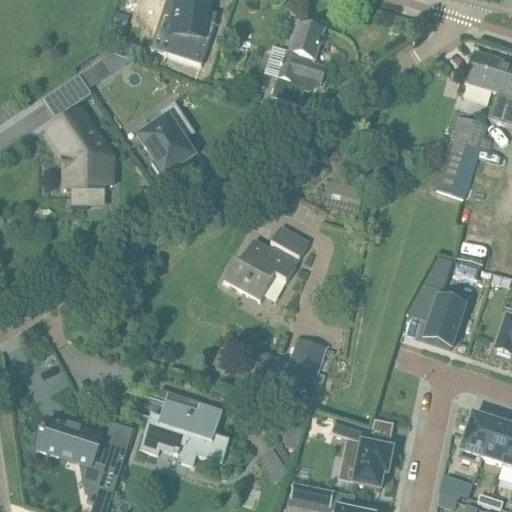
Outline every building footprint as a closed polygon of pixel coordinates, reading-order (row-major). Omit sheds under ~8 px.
[(187,0),(168,59),(221,75),(240,8),(233,6),(233,0),(187,0)] [(115,15),(111,29),(121,32),(126,18),(115,15)] [(286,55),(271,101),(299,110),(304,95),(309,97),(317,92),(319,87),(321,87),(326,71),(313,67),(323,35),(299,27),(290,56),(286,55)] [(88,92),(132,63),(114,56),(79,79),(88,92)] [(511,67),(474,56),(465,87),(495,96),(487,122),(511,129),(511,67)] [(79,79),(61,91),(74,111),(92,99),(88,92),(79,79)] [(215,82),(212,89),(222,93),(224,85),(215,82)] [(166,123),(139,141),(154,164),(151,166),(160,180),(163,178),(165,180),(167,179),(169,181),(182,172),(180,170),(193,161),(183,144),(194,137),(175,107),(161,116),(166,123)] [(80,112),(47,135),(64,161),(62,163),(62,173),(64,173),(64,193),(70,193),(70,211),(88,211),(89,189),(105,189),(112,189),(113,161),(101,144),(99,145),(89,130),(91,129),(80,112)] [(447,160),(436,194),(447,198),(463,203),(476,164),(474,164),(485,130),(460,122),(447,160)] [(330,181),(323,203),(357,214),(364,191),(330,181)] [(234,267),(224,285),(260,306),(274,281),(286,287),(308,247),(280,231),(270,249),(274,251),(271,255),(253,245),(239,270),(234,267)] [(487,298),(491,276),(443,266),(439,289),(487,298)] [(423,289),(406,319),(407,320),(411,313),(432,319),(429,327),(424,344),(450,353),(467,304),(423,289)] [(511,322),(505,320),(494,355),(511,361),(511,359),(511,322)] [(262,356),(249,392),(277,403),(283,387),(312,396),(327,352),(297,342),(288,365),(262,356)] [(151,420),(140,453),(158,459),(160,453),(183,460),(181,466),(193,470),(196,459),(222,467),(229,445),(215,440),(223,415),(200,408),(198,415),(167,405),(169,398),(168,398),(160,423),(151,420)] [(472,419),(458,462),(479,469),(493,426),(493,425),(486,423),(472,419)] [(47,423),(37,454),(79,467),(101,474),(95,492),(91,491),(89,499),(88,500),(86,506),(93,508),(91,511),(108,511),(127,453),(99,444),(100,440),(47,423)] [(337,423),(332,439),(347,443),(346,452),(351,453),(348,472),(356,473),(353,488),(380,494),(383,478),(387,479),(392,453),(368,448),(372,434),(337,423)] [(493,426),(479,469),(480,470),(482,463),(502,469),(511,438),(511,431),(507,430),(493,426)] [(511,438),(502,469),(511,472),(511,438)] [(282,446),(258,462),(274,486),(287,477),(283,470),(294,463),(293,462),(282,446)] [(306,490),(303,507),(318,510),(317,511),(336,511),(331,511),(334,497),(332,496),(306,490)] [(451,492),(449,500),(457,503),(460,504),(461,501),(462,496),(451,492)] [(480,499),(477,506),(489,510),(491,502),(480,499)] [(491,502),(489,510),(494,511),(500,511),(503,506),(491,502)]
